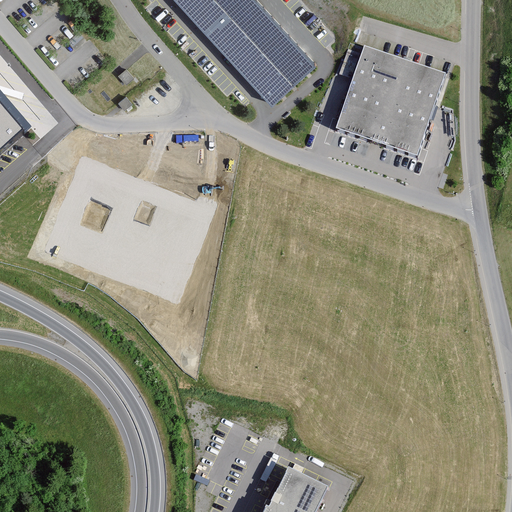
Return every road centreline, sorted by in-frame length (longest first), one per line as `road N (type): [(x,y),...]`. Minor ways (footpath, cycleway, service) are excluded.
road 1 (unclassified): [(472,0),(475,173),(511,369)]
road 2 (motorway): [(154,511),(155,472),(135,405),(83,344),(0,295)]
road 3 (motorway): [(0,334),(60,352),(111,397),(136,453),(139,511)]
road 4 (unknown): [(255,142),(321,58),(269,0)]
